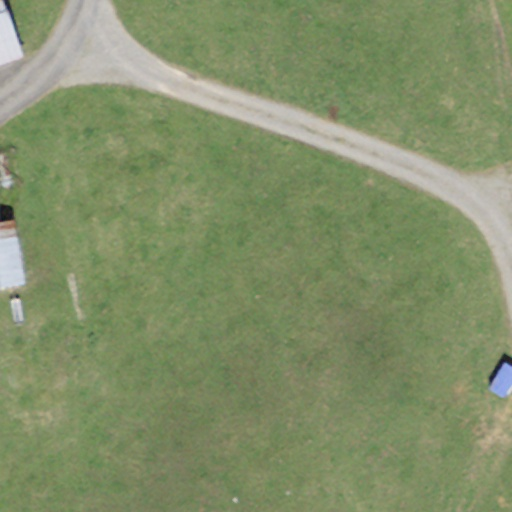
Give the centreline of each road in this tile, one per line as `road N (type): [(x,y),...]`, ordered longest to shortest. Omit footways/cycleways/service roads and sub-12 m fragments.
road 1 (track): [(87,22),(143,67),(471,193),(496,222),(511,269)]
road 2 (track): [(90,0),(87,22),(58,57),(0,106)]
